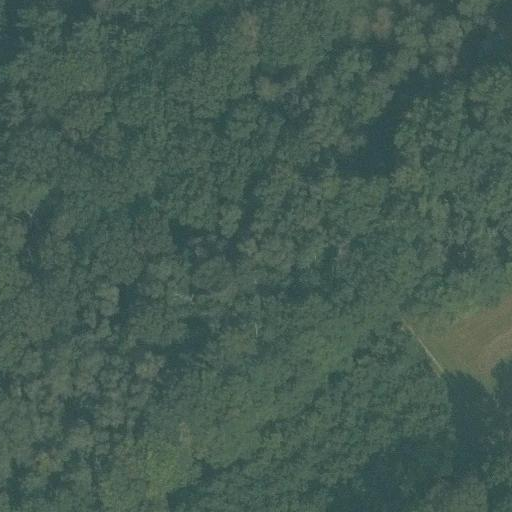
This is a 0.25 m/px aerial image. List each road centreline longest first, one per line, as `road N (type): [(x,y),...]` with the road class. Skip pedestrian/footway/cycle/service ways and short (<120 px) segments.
road 1 (track): [(511,473),(153,0)]
road 2 (track): [(318,217),(511,103)]
